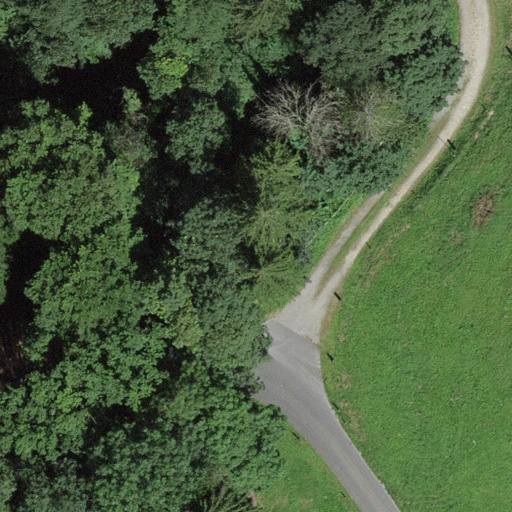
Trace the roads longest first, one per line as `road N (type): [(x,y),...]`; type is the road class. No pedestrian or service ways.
road 1 (track): [(392,511),(282,349),(255,325),(78,403),(21,511)]
road 2 (track): [(255,325),(358,213),(441,86),(451,0)]
